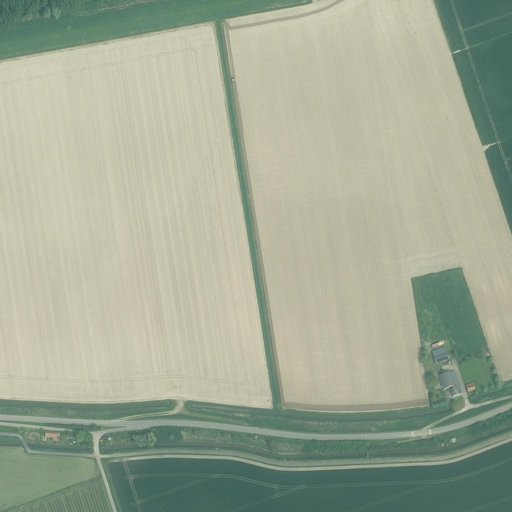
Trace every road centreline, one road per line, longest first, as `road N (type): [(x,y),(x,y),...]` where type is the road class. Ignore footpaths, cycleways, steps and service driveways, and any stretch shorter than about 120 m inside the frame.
road 1 (secondary): [(136,423),(382,436),(456,426),(511,405)]
road 2 (secondary): [(0,418),(136,423)]
